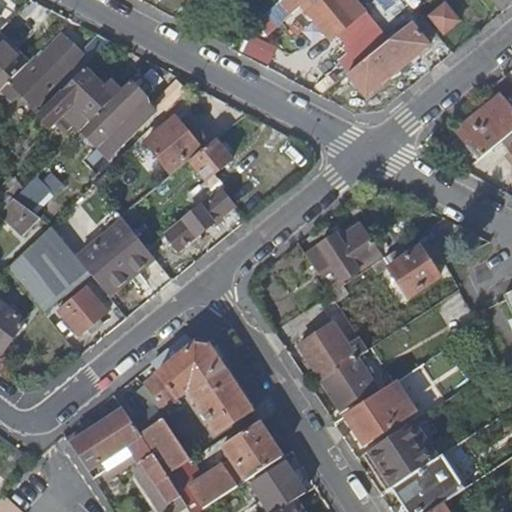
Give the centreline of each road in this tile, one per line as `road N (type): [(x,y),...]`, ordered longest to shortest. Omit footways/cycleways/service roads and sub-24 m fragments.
road 1 (residential): [(367,150),(82,0)]
road 2 (residential): [(357,511),(201,281)]
road 3 (residential): [(0,401),(39,419),(201,281)]
road 4 (residential): [(201,281),(367,150)]
road 5 (residential): [(367,150),(511,30)]
road 6 (residential): [(511,235),(367,150)]
